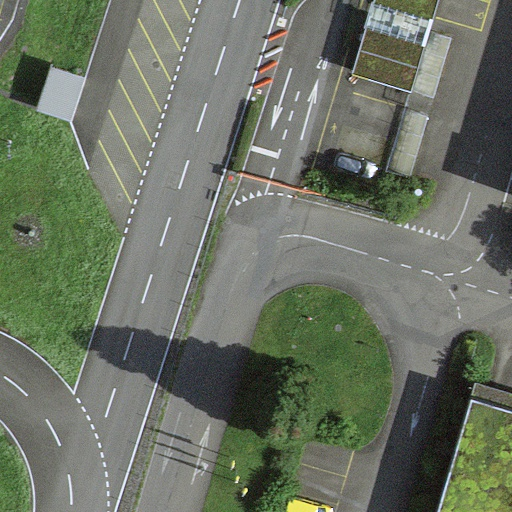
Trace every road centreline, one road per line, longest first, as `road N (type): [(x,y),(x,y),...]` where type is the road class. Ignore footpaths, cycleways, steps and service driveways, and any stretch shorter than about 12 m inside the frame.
road 1 (residential): [(257,189),(170,511)]
road 2 (unknown): [(435,286),(297,262),(228,292),(152,250)]
road 3 (unknown): [(435,286),(361,511)]
